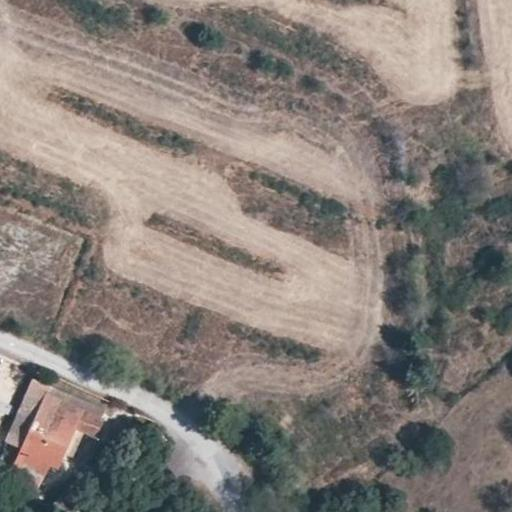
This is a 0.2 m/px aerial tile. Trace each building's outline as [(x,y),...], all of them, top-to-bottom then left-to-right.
[(23,448),(46,394),(30,387),(7,441),(23,448)] [(49,387),(46,394),(82,409),(101,417),(104,410),(49,387)] [(36,495),(48,466),(57,470),(82,409),(46,394),(23,448),(8,483),(36,495)] [(101,417),(82,409),(72,433),(79,436),(81,430),(94,435),(102,418),(101,417)] [(79,436),(72,433),(64,452),(71,455),(79,436)] [(293,484),(272,470),(256,496),(275,510),(293,484)] [(67,511),(85,494),(71,481),(55,501),(51,508),(57,511),(67,511)] [(113,511),(109,502),(88,511),(113,511)]
